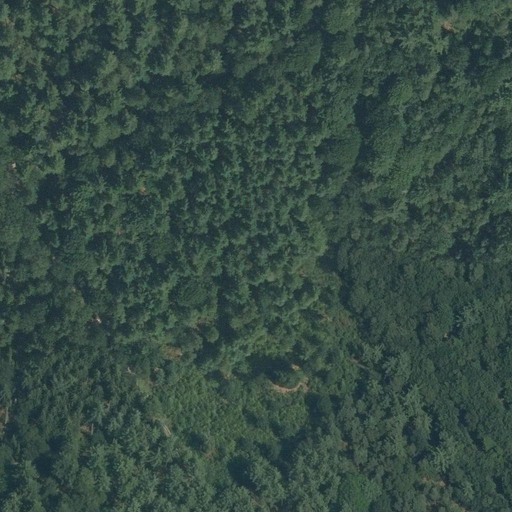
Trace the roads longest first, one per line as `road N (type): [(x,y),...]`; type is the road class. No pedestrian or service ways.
road 1 (track): [(9,181),(351,0)]
road 2 (track): [(208,511),(9,181)]
